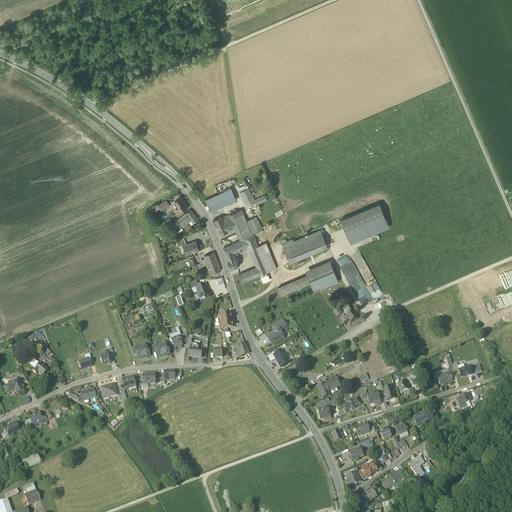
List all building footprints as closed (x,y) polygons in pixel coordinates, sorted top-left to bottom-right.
[(247,207),(255,203),(254,200),(248,187),(240,191),(247,207)] [(206,200),(211,211),(216,209),(236,199),(231,188),(206,200)] [(265,195),(254,200),(255,203),(256,205),(267,200),(265,195)] [(174,201),(178,208),(185,204),(181,197),(180,198),(174,201)] [(158,205),(162,210),(169,205),(166,200),(158,205)] [(187,208),(185,204),(178,208),(176,209),(178,213),(187,208)] [(341,219),(348,238),(387,222),(379,204),(341,219)] [(186,213),(187,215),(191,220),(194,223),(198,220),(191,210),(186,213)] [(240,240),(244,238),(253,234),(247,221),(241,210),(229,215),(235,228),(237,233),(240,240)] [(182,228),(191,220),(187,215),(177,222),(182,228)] [(229,231),(235,228),(229,215),(225,217),(225,216),(224,217),(224,216),(215,220),(218,225),(225,222),(229,231)] [(256,217),(247,221),(253,234),(261,228),(256,217)] [(178,230),(178,231),(182,228),(177,222),(176,221),(172,224),(178,230)] [(225,222),(218,225),(222,234),(229,231),(225,222)] [(285,227),(291,242),(304,237),(297,222),(285,227)] [(389,228),(387,222),(348,238),(351,244),(389,228)] [(175,233),(178,230),(172,224),(170,226),(175,233)] [(304,237),(293,241),(294,243),(284,247),(290,262),(327,247),(320,230),(304,237)] [(258,246),(253,234),(244,238),(245,239),(249,248),(257,268),(239,274),(242,282),(268,271),(258,246)] [(177,240),(179,246),(186,243),(184,237),(177,240)] [(235,253),(249,248),(245,239),(223,248),(228,261),(237,258),(235,253)] [(282,243),(284,247),(294,243),(293,241),(293,239),(287,241),(282,243)] [(184,245),(186,252),(190,251),(191,252),(199,250),(196,242),(189,244),(188,243),(184,245)] [(266,242),(258,246),(268,271),(276,268),(266,242)] [(214,252),(204,256),(205,258),(207,264),(217,260),(214,252)] [(348,257),(342,260),(344,264),(341,265),(344,271),(353,267),(348,257)] [(207,264),(205,258),(199,261),(200,263),(202,267),(206,265),(207,264)] [(228,261),(230,269),(239,266),(237,258),(228,261)] [(305,270),(307,275),(332,264),(330,259),(305,270)] [(221,270),(217,260),(207,264),(206,265),(211,275),(221,270)] [(310,283),(313,289),(319,287),(320,289),(339,281),(332,264),(307,275),(310,283)] [(278,287),(281,295),(310,283),(307,275),(278,287)] [(198,293),(201,301),(205,299),(204,298),(209,296),(209,297),(210,297),(207,292),(206,292),(204,285),(196,288),(196,289),(198,293)] [(489,329),(496,326),(480,290),(474,293),(489,329)] [(174,299),(171,291),(164,294),(167,302),(174,299)] [(180,296),(175,298),(178,307),(184,305),(180,296)] [(348,320),(350,323),(357,319),(353,312),(349,314),(346,315),(346,316),(347,317),(345,318),(347,321),(348,320)] [(219,317),(220,323),(233,321),(232,314),(225,315),(219,317)] [(234,328),(233,321),(220,323),(221,330),(228,329),(234,328)] [(276,333),(267,339),(272,346),(284,339),(283,336),(281,333),(280,331),(286,327),(286,326),(284,323),(283,321),(272,328),(276,333)] [(260,330),(255,333),(258,338),(263,335),(260,330)] [(170,338),(171,340),(179,337),(181,336),(180,332),(177,333),(169,336),(170,338)] [(179,337),(182,344),(186,343),(188,336),(187,334),(181,336),(179,337)] [(173,345),(174,349),(182,346),(182,344),(179,337),(171,340),(173,345)] [(233,348),(237,358),(249,354),(245,343),(233,348)] [(157,353),(159,358),(163,356),(163,357),(166,356),(166,355),(169,354),(167,349),(166,345),(159,347),(159,345),(155,347),(154,347),(157,353)] [(137,355),(139,360),(144,358),(144,359),(147,358),(146,357),(150,356),(148,351),(146,347),(140,349),(139,347),(135,349),(137,355)] [(287,348),(283,351),(290,363),(294,360),(287,348)] [(198,350),(194,349),(193,357),(201,358),(203,350),(198,350)] [(214,350),(214,358),(219,358),(219,357),(222,357),(222,349),(218,350),(214,350)] [(281,368),(290,363),(283,351),(282,351),(281,350),(280,350),(278,351),(278,352),(278,353),(276,355),(274,356),(276,360),(281,368)] [(45,354),(50,360),(53,356),(49,351),(45,354)] [(271,363),(276,360),(274,356),(276,355),(274,352),(267,356),(271,363)] [(100,357),(103,365),(111,362),(108,354),(106,354),(101,357),(100,357)] [(34,369),(39,364),(33,359),(28,364),(34,369)] [(88,359),(78,362),(82,371),(91,367),(89,361),(88,359)] [(38,372),(42,376),(47,370),(39,363),(39,364),(34,369),(32,371),(36,374),(38,372)] [(458,371),(460,379),(472,375),(469,368),(464,369),(464,367),(463,365),(457,367),(458,371)] [(473,366),(475,374),(481,372),(479,365),(473,366)] [(165,381),(174,380),(174,376),(174,371),(164,372),(164,375),(165,381)] [(437,378),(440,386),(445,384),(444,383),(451,380),(450,375),(449,373),(437,376),(437,377),(437,378)] [(358,377),(361,384),(369,381),(366,374),(358,377)] [(143,381),(143,385),(148,384),(155,384),(155,375),(142,376),(143,381)] [(122,381),(124,389),(131,387),(131,388),(135,387),(134,382),(132,377),(128,378),(128,379),(122,381)] [(336,379),(325,385),(328,392),(329,392),(327,389),(331,388),(332,390),(339,387),(336,379)] [(14,390),(16,395),(23,392),(18,381),(11,384),(3,388),(6,394),(14,390)] [(408,391),(405,383),(402,385),(398,386),(401,394),(408,391)] [(100,388),(104,400),(117,396),(114,384),(100,388)] [(329,395),(328,392),(325,385),(317,388),(322,398),(329,395)] [(384,394),(386,402),(395,399),(391,387),(384,390),(385,394),(384,394)] [(87,399),(88,400),(95,398),(93,392),(93,390),(81,394),(83,400),(87,399)] [(369,405),(374,403),(380,402),(377,392),(367,395),(366,395),(368,400),(369,405)] [(456,400),(459,407),(465,404),(469,403),(469,402),(466,395),(456,400)] [(357,399),(352,401),(355,407),(360,405),(357,399)] [(329,402),(331,408),(338,406),(336,400),(329,402)] [(355,409),(355,407),(352,401),(351,400),(347,402),(347,404),(343,406),(345,412),(351,409),(352,410),(355,409)] [(319,415),(320,420),(323,419),(325,419),(324,418),(330,416),(328,409),(328,407),(325,408),(317,410),(319,415)] [(468,409),(467,408),(461,410),(463,416),(465,414),(469,412),(468,409)] [(32,426),(32,427),(42,422),(43,422),(41,418),(38,413),(28,419),(29,420),(32,426)] [(430,413),(422,416),(425,423),(433,420),(430,413)] [(418,426),(425,423),(422,416),(415,419),(415,420),(417,425),(418,426)] [(6,433),(8,436),(13,434),(17,432),(19,431),(18,431),(17,427),(15,428),(13,424),(3,430),(5,433),(5,434),(6,433)] [(357,426),(360,435),(366,434),(370,433),(368,428),(367,424),(357,426)] [(395,427),(398,434),(406,431),(403,424),(395,427)] [(435,428),(438,433),(444,429),(441,424),(435,428)] [(381,433),(384,440),(391,437),(388,430),(387,427),(382,429),(383,432),(381,433)] [(17,432),(21,439),(27,436),(23,428),(18,431),(19,431),(17,432)] [(331,435),(335,443),(342,440),(339,432),(331,435)] [(360,448),(361,451),(371,446),(369,441),(358,445),(360,448)] [(1,453),(6,464),(14,460),(11,454),(16,451),(16,452),(18,452),(15,447),(1,453)] [(349,453),(353,463),(359,460),(358,459),(363,456),(361,451),(360,448),(349,453)] [(22,462),(24,466),(26,470),(40,463),(36,455),(22,462)] [(387,455),(385,455),(380,457),(383,463),(386,462),(389,460),(387,455)] [(409,464),(419,479),(425,476),(420,470),(421,470),(420,468),(419,467),(422,465),(424,464),(419,456),(415,459),(412,461),(413,461),(409,464)] [(367,466),(368,467),(371,474),(374,473),(373,472),(377,471),(374,463),(372,464),(367,466)] [(371,475),(371,474),(368,467),(366,468),(364,467),(362,468),(361,470),(362,473),(365,478),(365,479),(368,477),(371,475)] [(380,484),(385,491),(394,484),(397,488),(407,481),(399,470),(398,470),(400,472),(393,477),(392,475),(380,484)] [(348,481),(350,486),(353,485),(354,485),(356,484),(360,482),(356,473),(352,474),(352,473),(349,475),(350,476),(346,477),(348,481)] [(21,488),(24,495),(35,490),(32,483),(21,488)] [(4,495),(7,500),(7,499),(19,494),(17,489),(4,495)] [(26,505),(27,506),(28,506),(40,501),(35,490),(24,495),(23,496),(27,504),(26,505)] [(363,497),(368,503),(376,497),(372,491),(367,494),(363,497)] [(11,511),(7,500),(0,502),(0,511),(11,511)]
